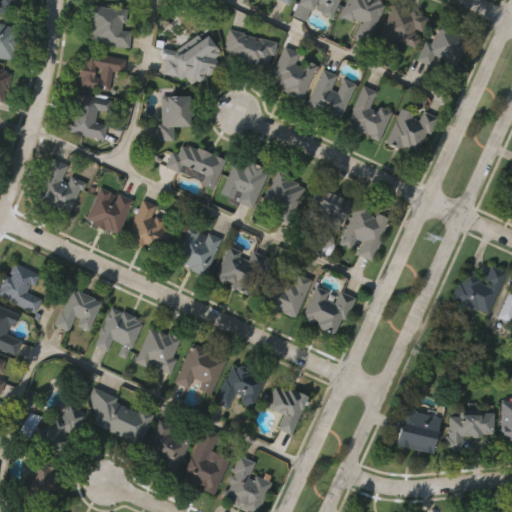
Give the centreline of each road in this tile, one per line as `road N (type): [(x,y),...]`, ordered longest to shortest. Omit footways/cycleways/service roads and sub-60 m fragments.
road 1 (tertiary): [(511,12),(281,511)]
road 2 (tertiary): [(326,511),(511,105)]
road 3 (residential): [(380,394),(0,219)]
road 4 (residential): [(236,114),(511,238)]
road 5 (residential): [(0,210),(41,93),(54,0)]
road 6 (residential): [(345,471),(399,487),(511,477)]
